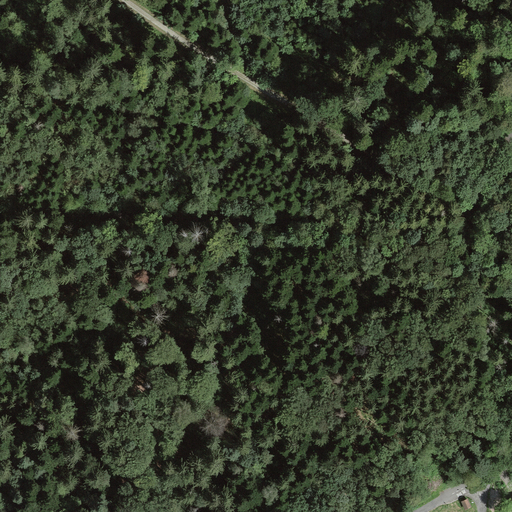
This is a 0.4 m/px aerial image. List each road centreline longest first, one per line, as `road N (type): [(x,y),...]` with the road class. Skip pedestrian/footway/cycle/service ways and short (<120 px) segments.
road 1 (track): [(511,242),(225,220),(0,214)]
road 2 (track): [(125,0),(373,147),(498,236)]
